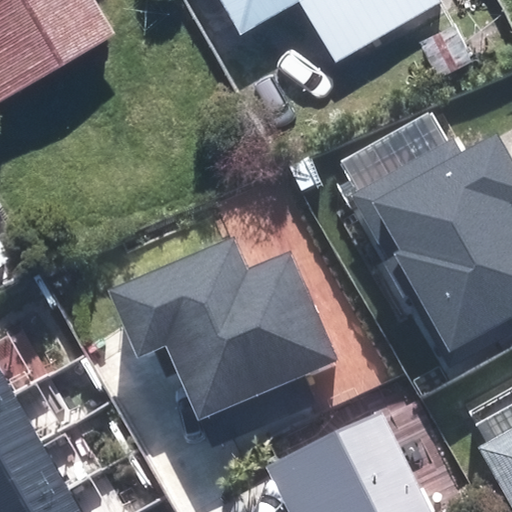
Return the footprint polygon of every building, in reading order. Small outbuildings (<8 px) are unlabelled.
[(0,0),(0,96),(3,102),(140,26),(125,0),(0,0)] [(316,0),(347,54),(443,0),(244,0),(260,27),(307,0),(316,0)] [(452,134),(351,195),(448,355),(511,317),(511,205),(509,201),(511,199),(511,171),(491,137),(464,154),(452,134)] [(0,268),(24,253),(0,215),(0,268)] [(163,342),(199,421),(338,359),(289,252),(243,273),(228,240),(115,292),(142,351),(163,342)] [(0,403),(13,396),(0,373),(0,403)] [(0,403),(0,463),(39,442),(13,396),(0,403)] [(511,397),(484,412),(511,464),(511,397)] [(447,511),(400,414),(284,470),(305,511),(447,511)] [(0,511),(28,511),(67,491),(39,442),(0,463),(0,511)] [(28,511),(79,511),(67,491),(28,511)]
